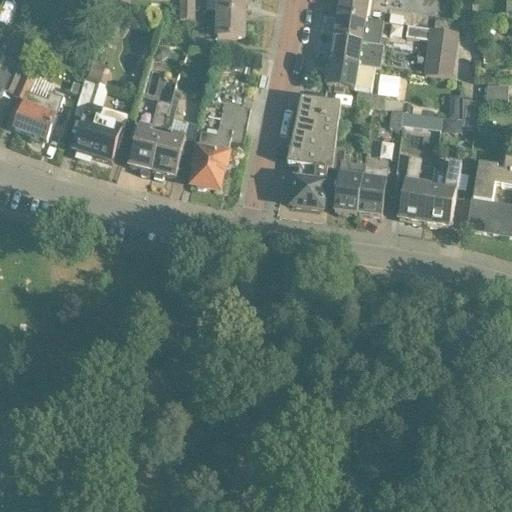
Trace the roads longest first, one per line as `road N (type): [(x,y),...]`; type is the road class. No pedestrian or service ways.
road 1 (residential): [(511,290),(400,261),(247,239)]
road 2 (residential): [(247,239),(107,209),(0,173)]
road 3 (residential): [(247,239),(295,0)]
